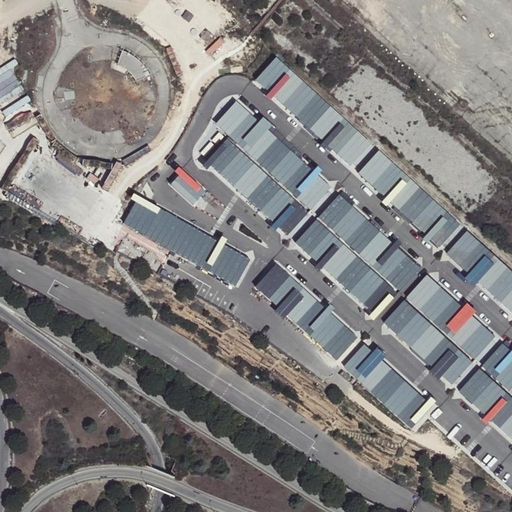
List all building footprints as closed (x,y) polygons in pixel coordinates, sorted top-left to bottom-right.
[(130,76),(135,83),(148,76),(143,68),(138,63),(131,57),(121,52),(116,66),(124,70),(130,76)] [(369,144),(274,58),(251,84),(347,169),(369,144)] [(331,187),(236,100),(216,125),(310,211),(331,187)] [(306,215),(224,140),(206,163),(287,237),(306,215)] [(459,226),(377,151),(355,175),(436,251),(459,226)] [(163,185),(185,203),(200,185),(180,166),(163,185)] [(420,269),(338,194),(318,218),(399,292),(420,269)] [(124,225),(234,287),(249,260),(138,200),(124,225)] [(395,296),(314,222),(294,244),(375,319),(395,296)] [(511,318),(511,275),(464,232),(442,256),(511,319),(511,318)] [(357,339),(276,265),(255,288),(336,361),(357,339)] [(495,337),(426,274),(405,298),(474,360),(495,337)] [(471,364),(402,302),(381,325),(450,387),(471,364)] [(511,352),(501,343),(481,366),(511,394),(511,352)] [(434,406),(363,344),(343,368),(412,428),(434,406)] [(511,402),(477,371),(457,392),(511,444),(511,402)]
